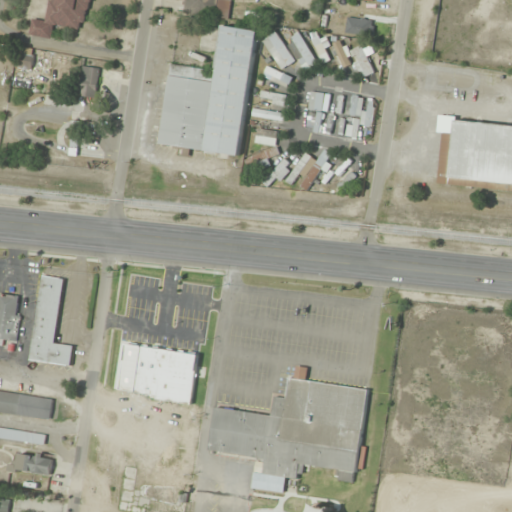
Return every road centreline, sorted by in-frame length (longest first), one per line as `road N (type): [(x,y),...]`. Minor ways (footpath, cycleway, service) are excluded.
road 1 (primary): [(0,225),(511,278)]
road 2 (residential): [(73,511),(113,237)]
road 3 (residential): [(364,264),(407,0)]
road 4 (residential): [(113,237),(149,0)]
